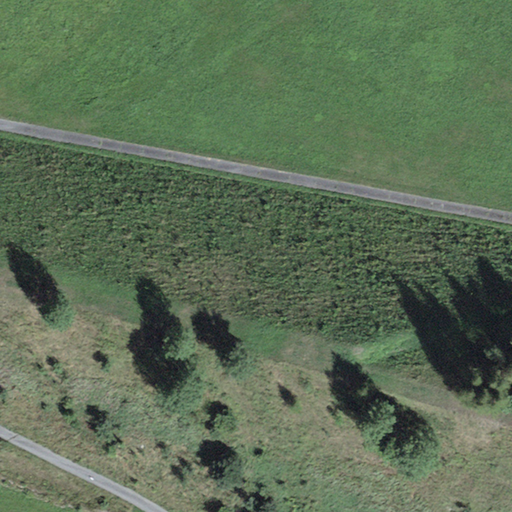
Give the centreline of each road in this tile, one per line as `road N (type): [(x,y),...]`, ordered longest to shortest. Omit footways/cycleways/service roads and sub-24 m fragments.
road 1 (track): [(0,125),(511,219)]
road 2 (track): [(160,511),(0,430)]
